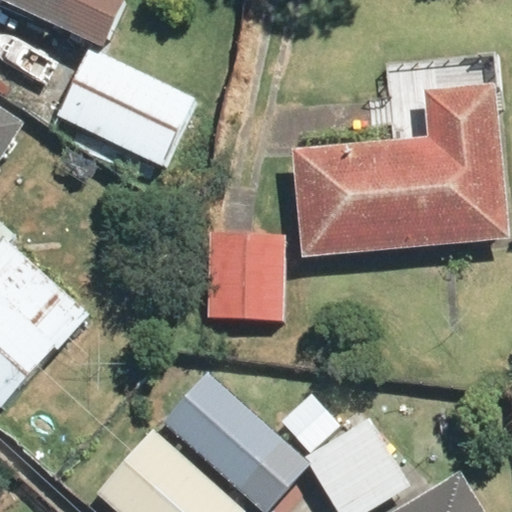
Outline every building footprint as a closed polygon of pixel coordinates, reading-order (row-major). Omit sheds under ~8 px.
[(0,0),(0,14),(96,56),(120,0),(0,0)] [(80,66),(54,126),(148,168),(175,107),(80,66)] [(308,264),(501,249),(493,141),(489,142),(485,97),(424,102),(427,153),(301,162),(308,264)] [(0,170),(23,132),(0,117),(0,170)] [(206,247),(203,326),(282,329),(284,250),(206,247)] [(12,252),(0,264),(0,414),(87,322),(12,252)] [(211,380),(160,434),(244,511),(265,511),(306,468),(211,380)] [(367,431),(306,468),(333,511),(381,511),(407,496),(367,431)] [(221,511),(149,442),(96,497),(112,511),(221,511)] [(474,511),(456,484),(411,511),(474,511)]
